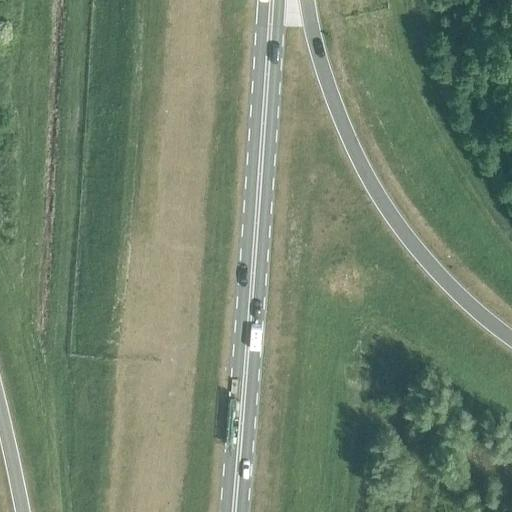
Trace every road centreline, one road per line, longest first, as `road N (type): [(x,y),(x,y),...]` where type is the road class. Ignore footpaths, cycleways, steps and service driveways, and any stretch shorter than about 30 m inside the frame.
road 1 (primary): [(232,511),(270,0)]
road 2 (primary): [(511,339),(417,258),(381,205),(333,101),(302,0)]
